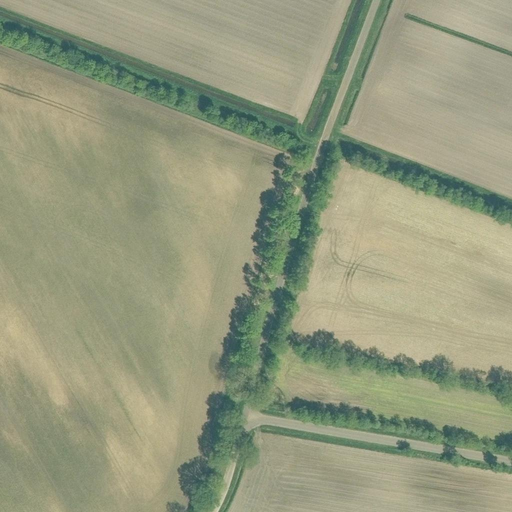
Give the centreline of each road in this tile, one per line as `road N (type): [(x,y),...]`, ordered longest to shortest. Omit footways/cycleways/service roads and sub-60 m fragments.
road 1 (unclassified): [(245,416),(310,180),(377,0)]
road 2 (unclassified): [(511,461),(245,416)]
